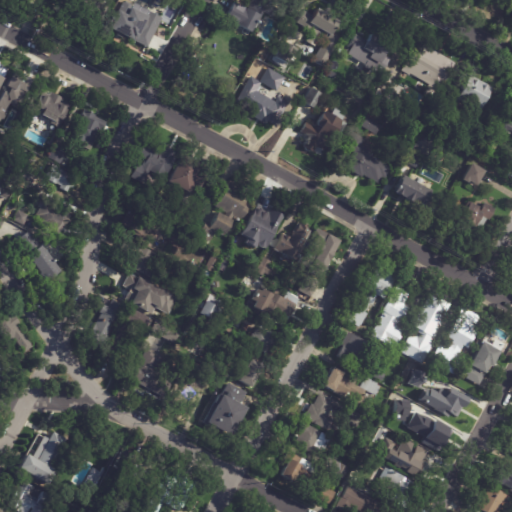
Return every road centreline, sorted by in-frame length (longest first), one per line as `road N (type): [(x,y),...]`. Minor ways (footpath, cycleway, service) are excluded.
road 1 (tertiary): [(511,303),(0,27)]
road 2 (residential): [(0,447),(96,268),(109,184),(202,0)]
road 3 (residential): [(213,511),(368,223)]
road 4 (residential): [(299,511),(105,403),(23,403)]
road 5 (residential): [(105,403),(0,262)]
road 6 (residential): [(434,511),(511,373)]
road 7 (residential): [(511,58),(404,0)]
